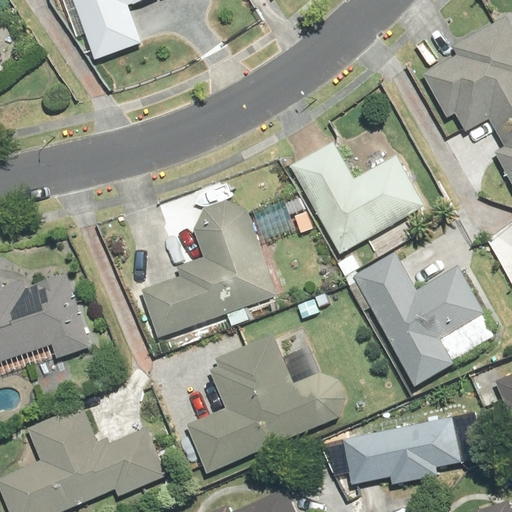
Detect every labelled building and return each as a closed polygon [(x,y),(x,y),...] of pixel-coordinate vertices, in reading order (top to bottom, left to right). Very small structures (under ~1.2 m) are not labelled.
[(77,0),(102,69),(150,52),(136,13),(157,9),(169,1),(172,0),(77,0)] [(511,171),(511,15),(510,12),(456,43),(460,50),(427,69),(462,131),(492,113),(508,142),(498,147),(511,171)] [(430,201),(401,150),(359,174),(338,138),(293,164),(343,251),(430,201)] [(185,272),(145,285),(160,332),(282,292),(253,206),(231,195),(208,202),(198,224),(207,253),(182,261),(185,272)] [(399,246),(357,270),(421,381),(461,358),(446,333),(491,308),(464,260),(422,285),(399,246)] [(0,364),(48,350),(52,362),(92,350),(69,273),(29,285),(27,279),(0,286),(0,364)] [(230,404),(191,422),(212,470),(344,411),(352,393),(344,375),(322,367),(299,378),(277,330),(218,356),(222,363),(213,366),(230,404)] [(511,371),(501,377),(511,402),(511,371)] [(44,458),(0,476),(0,477),(14,511),(56,511),(119,485),(122,492),(171,472),(150,424),(112,440),(110,435),(102,438),(86,401),(29,425),(44,458)] [(456,415),(348,437),(357,481),(396,473),(397,480),(443,471),(441,464),(465,459),(456,415)] [(301,511),(289,484),(236,508),(233,502),(210,511),(301,511)] [(468,511),(511,511),(511,497),(468,511)]
